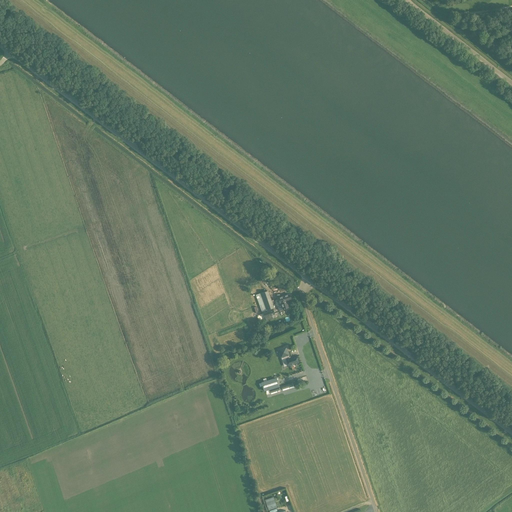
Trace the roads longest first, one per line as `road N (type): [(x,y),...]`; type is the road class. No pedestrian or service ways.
road 1 (unclassified): [(310,280),(9,52)]
road 2 (unclassified): [(511,432),(310,280)]
road 3 (unclassified): [(375,511),(305,306),(310,280)]
road 4 (unclassified): [(511,83),(405,0)]
